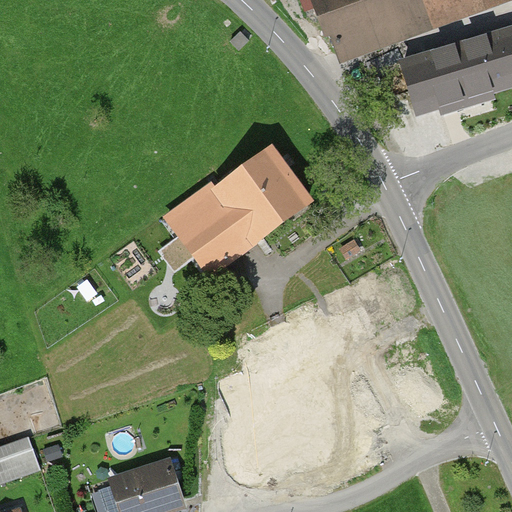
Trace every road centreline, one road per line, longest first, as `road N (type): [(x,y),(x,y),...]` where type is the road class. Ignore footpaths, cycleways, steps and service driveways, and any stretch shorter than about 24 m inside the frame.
road 1 (tertiary): [(386,186),(495,423)]
road 2 (tertiary): [(241,0),(330,97),(386,186)]
road 3 (residential): [(300,511),(359,497),(495,423)]
road 4 (unclassified): [(511,136),(386,186)]
